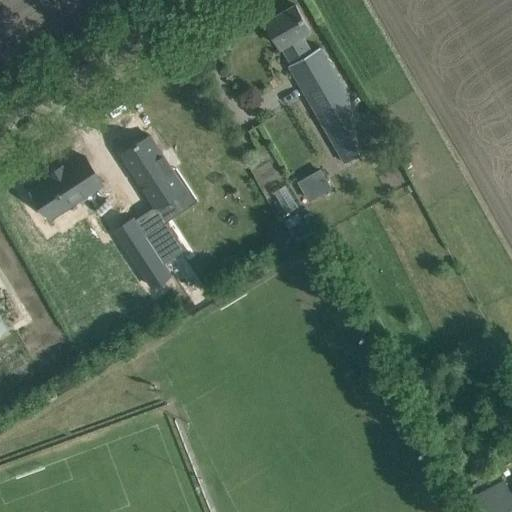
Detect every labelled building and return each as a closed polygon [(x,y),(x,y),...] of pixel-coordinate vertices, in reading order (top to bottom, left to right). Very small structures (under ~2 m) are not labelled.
[(311,31),(296,5),(266,22),(280,46),(281,45),(291,62),(311,51),(303,36),(311,31)] [(291,62),(289,64),(299,81),(328,133),(347,162),(377,143),(374,137),(382,132),(369,109),(359,115),(341,82),(324,52),(320,46),(311,51),(291,62)] [(150,134),(124,151),(134,166),(131,168),(155,205),(156,204),(163,214),(177,205),(170,195),(184,186),(150,134)] [(33,189),(28,193),(35,204),(41,200),(43,204),(38,208),(45,219),(50,215),(51,216),(102,183),(84,155),(64,168),(52,176),(33,188),(33,189)] [(321,169),(298,182),(306,196),(329,183),(321,169)] [(409,183),(404,186),(407,192),(412,189),(409,183)] [(288,184),(277,188),(285,211),(296,208),(288,184)] [(134,217),(115,229),(151,285),(170,273),(169,272),(170,271),(136,217),(135,218),(134,217)] [(167,220),(146,233),(165,262),(186,248),(168,220),(167,220)] [(363,298),(367,296),(331,229),(327,231),(363,298)] [(0,314),(0,333),(8,328),(0,314)] [(503,480),(468,499),(475,511),(511,511),(511,490),(509,492),(503,480)]
